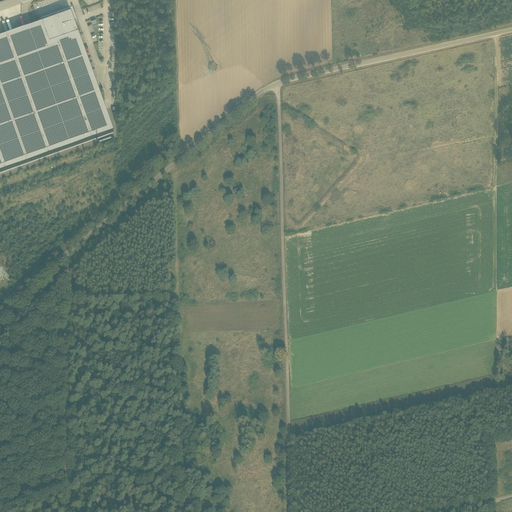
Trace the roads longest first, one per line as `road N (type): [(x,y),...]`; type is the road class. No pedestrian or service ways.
road 1 (unclassified): [(290,511),(276,83)]
road 2 (unclassified): [(0,319),(65,253),(276,83)]
road 3 (track): [(494,33),(493,294)]
road 4 (unclassified): [(276,83),(511,29)]
road 5 (track): [(181,511),(177,289)]
road 6 (track): [(169,0),(174,163)]
road 7 (track): [(64,353),(69,511)]
